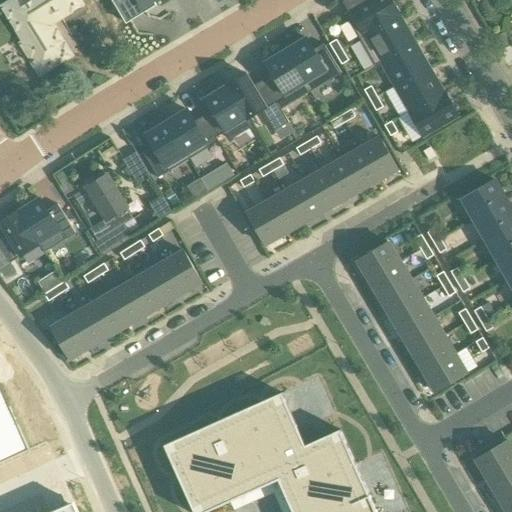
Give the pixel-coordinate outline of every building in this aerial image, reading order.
[(12,0),(1,7),(23,42),(19,44),(33,65),(38,62),(44,71),(69,55),(49,23),(58,17),(60,21),(81,7),(77,0),(12,0)] [(116,0),(128,20),(158,2),(156,0),(116,0)] [(401,16),(391,0),(370,0),(369,0),(346,0),(342,2),(348,13),(345,15),(360,40),(401,16)] [(380,62),(415,41),(401,16),(360,40),(374,65),(380,62)] [(306,38),(287,50),(312,91),(341,73),(324,44),(313,50),(306,38)] [(342,50),(336,40),(330,44),(336,54),(342,50)] [(430,66),(415,41),(380,62),(394,87),(430,66)] [(312,91),(287,50),(265,63),(272,75),(264,80),(281,109),(312,91)] [(348,61),(342,50),(336,54),(342,65),(348,61)] [(445,92),(430,66),(394,87),(409,112),(445,92)] [(281,109),(264,80),(254,86),(246,74),(227,86),(247,119),(247,118),(263,109),(275,130),(279,128),(289,122),(281,109)] [(247,119),(227,86),(206,99),(213,111),(204,116),(217,137),(225,132),(230,140),(252,127),(247,118),(247,119)] [(377,97),(371,86),(364,90),(370,101),(377,97)] [(459,117),(445,92),(409,112),(424,138),(459,117)] [(383,107),(377,97),(370,101),(376,111),(383,107)] [(217,137),(204,116),(194,122),(187,110),(167,122),(190,159),(218,141),(216,137),(217,137)] [(356,117),(352,110),(341,116),(345,123),(356,117)] [(345,123),(341,116),(331,122),(335,129),(345,123)] [(190,159),(167,122),(146,134),(153,147),(143,153),(158,178),(190,159)] [(294,130),(289,122),(279,128),(284,137),(294,130)] [(398,132),(392,122),(385,126),(391,136),(398,132)] [(321,143),(317,136),(307,142),(311,149),(321,143)] [(398,169),(380,138),(361,148),(379,180),(398,169)] [(300,155),(311,149),(307,142),(296,149),(300,155)] [(379,180),(361,148),(342,159),(360,191),(379,180)] [(136,152),(123,160),(138,183),(150,176),(136,152)] [(284,165),(280,158),(269,164),(273,171),(284,165)] [(360,191),(342,159),(323,170),(341,202),(360,191)] [(194,197),(233,173),(225,160),(186,184),(194,197)] [(273,171),(269,164),(259,170),(263,177),(273,171)] [(341,202),(323,170),(304,181),(322,213),(341,202)] [(244,188),(255,182),(251,175),(240,181),(244,188)] [(124,224),(133,218),(126,208),(106,176),(87,188),(106,220),(91,230),(97,240),(124,224)] [(474,220),(507,201),(495,180),(462,199),(474,220)] [(322,213),(304,181),(285,192),(303,223),(322,213)] [(303,223),(285,192),(266,202),(284,234),(303,223)] [(40,198),(20,211),(41,244),(39,245),(44,253),(76,233),(58,204),(47,210),(40,198)] [(162,198),(149,206),(159,221),(172,213),(162,198)] [(485,240),(511,224),(511,208),(507,201),(474,220),(485,240)] [(284,234),(266,202),(247,213),(265,245),(284,234)] [(41,244),(20,211),(0,223),(0,224),(7,236),(0,239),(0,268),(10,263),(39,245),(41,244)] [(497,260),(511,251),(511,224),(485,240),(497,260)] [(153,242),(163,236),(159,229),(149,235),(153,242)] [(427,233),(434,244),(441,240),(434,229),(427,233)] [(421,235),(415,239),(421,249),(428,245),(421,235)] [(447,249),(441,240),(434,244),(440,254),(447,249)] [(145,247),(141,241),(131,247),(135,254),(145,247)] [(369,280),(400,261),(389,242),(357,261),(369,280)] [(434,255),(428,245),(421,249),(427,260),(434,255)] [(135,254),(131,247),(120,253),(125,260),(135,254)] [(202,282),(184,251),(165,262),(183,293),(202,282)] [(508,280),(511,277),(511,251),(497,260),(508,280)] [(380,299),(411,280),(400,261),(369,280),(380,299)] [(183,293),(165,262),(146,273),(164,304),(183,293)] [(109,271),(104,264),(94,270),(98,277),(109,271)] [(451,272),(457,283),(464,279),(458,268),(451,272)] [(88,283),(98,277),(94,270),(84,277),(88,283)] [(443,272),(437,276),(443,286),(450,282),(443,272)] [(164,304),(146,273),(127,284),(145,315),(164,304)] [(54,274),(38,285),(44,295),(55,288),(61,284),(54,274)] [(470,289),(464,279),(457,283),(463,293),(470,289)] [(391,317),(423,299),(411,280),(380,299),(391,317)] [(61,284),(55,288),(59,295),(69,289),(65,282),(61,284)] [(456,293),(450,282),(443,286),(449,297),(456,293)] [(145,315),(127,284),(108,295),(127,326),(145,315)] [(49,302),(59,295),(55,288),(44,295),(49,302)] [(127,326),(108,295),(89,306),(108,337),(127,326)] [(402,336),(434,317),(423,299),(391,317),(402,336)] [(108,337),(89,306),(70,317),(89,348),(108,337)] [(474,311),(481,322),(488,318),(481,307),(474,311)] [(472,320),(466,309),(459,313),(465,324),(472,320)] [(89,348),(70,317),(51,328),(70,359),(89,348)] [(413,354),(445,336),(434,317),(402,336),(413,354)] [(493,328),(488,318),(481,322),(486,332),(493,328)] [(478,330),(472,320),(465,324),(471,334),(478,330)] [(424,373),(456,354),(445,336),(413,354),(424,373)] [(489,348),(483,338),(476,342),(482,352),(489,348)] [(467,373),(456,354),(424,373),(436,392),(467,373)] [(0,463),(28,451),(0,384),(0,463)] [(283,394),(165,445),(194,511),(206,511),(231,501),(279,479),(293,511),(377,511),(341,431),(306,446),(283,394)] [(487,479),(511,463),(511,448),(507,441),(476,459),(487,479)] [(498,497),(511,488),(511,463),(487,479),(498,497)] [(507,511),(511,511),(511,488),(498,497),(507,511)]
